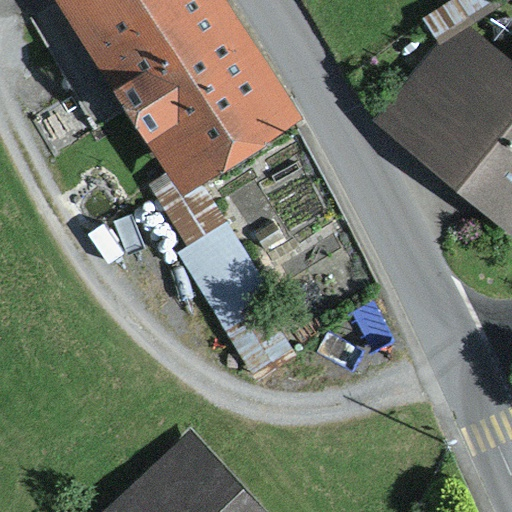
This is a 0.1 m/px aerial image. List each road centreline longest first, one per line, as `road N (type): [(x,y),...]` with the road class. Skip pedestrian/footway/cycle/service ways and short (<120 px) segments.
road 1 (tertiary): [(450,350),(252,0)]
road 2 (tertiary): [(511,483),(450,350)]
